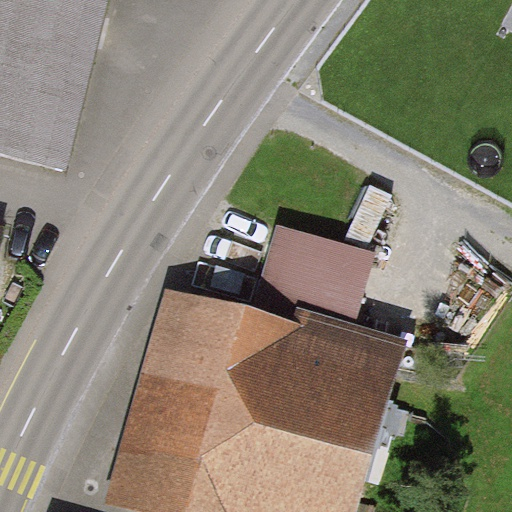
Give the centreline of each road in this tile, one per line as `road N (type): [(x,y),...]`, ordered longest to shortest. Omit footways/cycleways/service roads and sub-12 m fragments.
road 1 (secondary): [(299,0),(170,179),(73,341),(0,490)]
road 2 (track): [(511,258),(243,74)]
